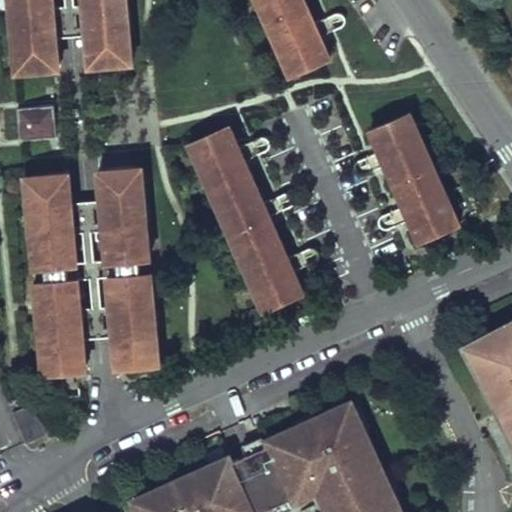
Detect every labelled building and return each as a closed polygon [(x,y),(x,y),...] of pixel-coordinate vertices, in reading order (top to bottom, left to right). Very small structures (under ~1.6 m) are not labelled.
[(22,70),(16,0),(9,0),(16,71),(22,70)] [(51,68),(44,0),(16,0),(22,70),(51,68)] [(59,67),(53,0),(44,0),(51,68),(59,67)] [(92,0),(83,0),(89,64),(98,64),(92,0)] [(92,0),(98,64),(126,61),(120,0),(92,0)] [(120,0),(126,61),(133,60),(127,0),(120,0)] [(257,0),(290,74),(296,72),(264,0),(257,0)] [(264,0),(296,72),(329,57),(320,36),(321,36),(329,32),(323,18),(314,22),(303,0),(264,0)] [(18,108),(21,139),(57,136),(54,104),(18,108)] [(453,225),(459,222),(410,112),(404,114),(453,225)] [(453,225),(404,114),(371,129),(381,150),(380,151),(372,154),(378,168),(386,164),(387,163),(405,205),(404,205),(396,209),(402,222),(410,219),(411,218),(421,240),(453,225)] [(303,292),(293,271),(294,270),(302,267),(296,253),(288,257),(287,257),(269,215),(278,211),(272,198),(264,201),(263,202),(244,160),(245,159),(253,156),(247,142),(239,146),(238,146),(229,125),(195,140),(269,307),(303,292)] [(195,140),(189,143),(263,309),(269,307),(195,140)] [(144,256),(150,256),(142,165),(136,166),(144,256)] [(144,256),(136,166),(107,168),(115,259),(118,259),(139,257),(144,256)] [(107,168),(99,169),(107,260),(115,259),(107,168)] [(78,369),(72,278),(69,278),(68,263),(71,263),(60,172),(32,175),(40,266),(45,265),(46,280),(41,281),(49,371),(78,369)] [(71,263),(77,262),(69,172),(60,172),(71,263)] [(32,175),(25,176),(33,266),(40,266),(32,175)] [(119,274),(140,272),(139,257),(118,259),(119,274)] [(153,362),(160,362),(151,271),(145,272),(153,362)] [(117,274),(125,365),(153,362),(145,272),(140,272),(119,274),(117,274)] [(117,274),(108,275),(116,366),(125,365),(117,274)] [(78,369),(86,368),(78,278),(72,278),(78,369)] [(41,281),(35,281),(43,372),(49,371),(41,281)] [(62,373),(63,388),(74,388),(72,372),(62,373)] [(366,422),(356,399),(350,401),(360,424),(366,422)] [(405,511),(396,491),(391,493),(382,474),(388,471),(366,422),(360,424),(350,401),(307,420),(310,428),(299,433),(295,425),(268,437),(297,502),(325,490),(334,511),(405,511)] [(25,441),(44,435),(34,404),(15,409),(25,441)] [(511,413),(489,426),(511,470),(511,413)] [(310,428),(307,420),(295,425),(299,433),(310,428)] [(259,511),(233,453),(141,494),(141,496),(143,500),(148,511),(259,511)] [(396,491),(388,471),(382,474),(391,493),(396,491)] [(148,511),(143,500),(141,496),(141,494),(134,497),(141,511),(148,511)]
